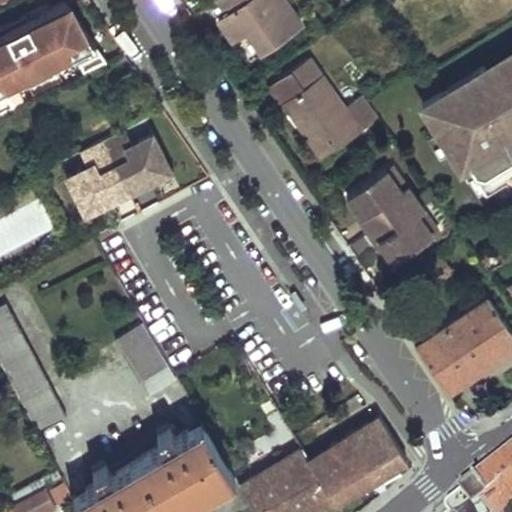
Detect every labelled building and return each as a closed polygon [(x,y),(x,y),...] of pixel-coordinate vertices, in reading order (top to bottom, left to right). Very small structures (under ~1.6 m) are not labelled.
[(0,26),(0,110),(106,58),(85,28),(66,0),(63,0),(39,12),(42,17),(30,22),(28,18),(26,13),(0,26)] [(218,0),(226,12),(235,6),(231,0),(218,0)] [(231,0),(235,6),(226,12),(219,17),(229,32),(234,39),(246,31),(262,53),(301,24),(283,0),(231,0)] [(42,17),(39,12),(28,18),(30,22),(42,17)] [(392,29),(379,38),(386,48),(398,40),(392,29)] [(511,48),(485,65),(491,76),(511,62),(511,48)] [(332,140),(336,145),(376,117),(360,95),(344,106),(309,57),(272,82),(318,150),(332,140)] [(511,146),(507,139),(511,135),(511,62),(491,76),(485,65),(469,75),(473,81),(455,93),(451,87),(423,103),(467,176),(475,171),(486,189),(504,177),(511,190),(511,146)] [(437,70),(429,74),(434,84),(442,79),(437,70)] [(469,75),(451,87),(455,93),(473,81),(469,75)] [(148,179),(171,168),(153,131),(133,141),(125,125),(102,137),(128,189),(148,179)] [(108,198),(128,189),(102,137),(80,148),(87,163),(67,173),(85,210),(108,198)] [(332,140),(318,150),(322,155),(336,145),(332,140)] [(381,170),(375,175),(390,196),(396,191),(381,170)] [(373,253),(383,268),(421,240),(407,219),(413,215),(396,191),(390,196),(375,175),(336,202),(347,217),(360,235),(373,253)] [(413,215),(407,219),(421,240),(428,236),(413,215)] [(347,217),(343,219),(356,237),(360,235),(347,217)] [(360,235),(356,237),(369,256),(373,253),(360,235)] [(439,249),(423,261),(434,279),(452,267),(439,249)] [(481,368),(511,346),(511,329),(487,294),(431,333),(415,301),(407,306),(396,290),(386,298),(417,342),(450,390),(481,368)] [(0,359),(17,392),(37,429),(67,414),(6,300),(0,302),(0,359)] [(168,363),(143,320),(115,336),(140,379),(168,363)] [(273,400),(260,408),(273,431),(286,424),(279,409),(273,400)] [(353,489),(407,457),(379,412),(375,415),(307,458),(333,501),(353,489)] [(233,473),(224,458),(202,420),(176,434),(170,425),(157,432),(162,443),(112,472),(106,461),(92,470),(98,480),(73,495),(82,511),(166,511),(182,503),(233,473)] [(314,511),(333,501),(307,458),(300,447),(239,483),(255,511),(314,511)] [(511,511),(511,457),(480,483),(477,483),(465,493),(464,496),(475,510),(472,511),(511,511)] [(62,475),(58,467),(9,493),(13,500),(46,484),(62,475)] [(57,505),(73,497),(64,479),(48,487),(57,505)] [(13,500),(0,507),(0,511),(43,511),(57,506),(46,484),(13,500)] [(464,496),(451,507),(451,511),(472,511),(475,510),(464,496)]
